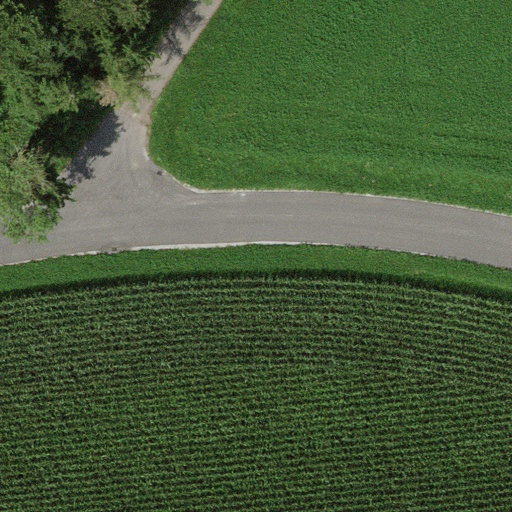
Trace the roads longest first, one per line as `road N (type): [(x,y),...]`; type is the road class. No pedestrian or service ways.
road 1 (tertiary): [(0,241),(108,225),(295,218),(511,245)]
road 2 (track): [(108,225),(101,162),(207,0)]
